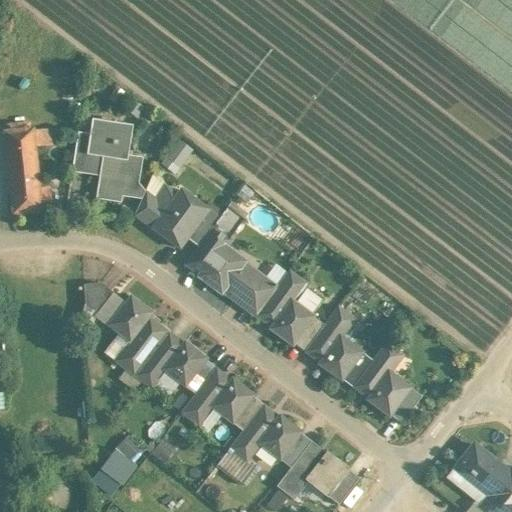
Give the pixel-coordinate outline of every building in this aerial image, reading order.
[(28,123),(7,125),(8,133),(5,133),(10,180),(36,177),(33,147),(31,131),(29,131),(28,123)] [(130,128),(94,123),(91,139),(86,167),(102,170),(98,198),(118,201),(120,187),(135,189),(138,173),(131,172),(133,159),(125,158),(130,128)] [(49,129),(31,131),(33,147),(51,146),(49,129)] [(91,139),(77,137),(72,165),(86,167),(91,139)] [(175,139),(157,161),(171,172),(188,150),(175,139)] [(155,200),(165,187),(152,176),(144,193),(155,200)] [(36,177),(10,180),(13,214),(40,211),(39,208),(50,207),(48,187),(37,188),(36,177)] [(165,187),(155,200),(144,193),(134,216),(179,249),(187,239),(208,211),(181,191),(177,196),(165,187)] [(208,211),(187,239),(198,247),(213,227),(219,219),(208,211)] [(198,247),(191,256),(206,268),(222,246),(223,248),(229,239),(213,227),(198,247)] [(243,263),(223,248),(222,246),(206,268),(199,277),(221,293),(222,292),(256,317),(276,289),(242,264),(243,263)] [(276,289),(256,317),(271,328),(270,330),(292,346),(294,345),(310,322),(314,318),(292,302),(306,284),(289,272),(276,289)] [(100,284),(83,286),(85,304),(98,313),(113,293),(100,284)] [(152,314),(130,296),(107,326),(129,343),(114,362),(134,377),(168,332),(149,318),(152,314)] [(321,330),(304,352),(320,364),(318,365),(341,382),(344,379),(362,353),(341,337),(355,319),(338,307),(321,330)] [(310,322),(294,345),(304,352),(321,330),(310,322)] [(183,344),(168,332),(134,377),(150,389),(164,372),(185,388),(204,363),(207,360),(184,342),(183,344)] [(373,361),(354,386),(369,397),(367,401),(389,417),(390,416),(411,388),(390,373),(403,355),(386,342),(373,361)] [(362,353),(344,379),(354,386),(373,361),(362,353)] [(204,363),(185,388),(195,396),(214,371),(204,363)] [(229,382),(214,371),(195,396),(181,413),(197,426),(211,408),(232,424),(252,400),(254,396),(232,379),(229,382)] [(411,388),(390,416),(401,424),(422,397),(411,388)] [(252,400),(232,424),(242,432),(262,408),(252,400)] [(277,419),(262,408),(242,432),(229,450),(245,463),(259,445),(280,461),(299,436),(302,433),(279,416),(277,419)] [(132,458),(142,450),(126,433),(117,442),(132,458)] [(299,436),(280,461),(290,469),(309,444),(299,436)] [(290,469),(276,487),(293,500),(306,482),(327,498),(348,471),(349,470),(327,452),(324,456),(309,444),(290,469)] [(511,511),(511,468),(508,474),(498,466),(499,465),(474,445),(455,468),(455,469),(449,477),(483,505),(481,508),(486,511),(511,511)] [(110,448),(93,466),(114,485),(131,467),(110,448)] [(348,471),(327,498),(338,506),(359,479),(348,471)]
